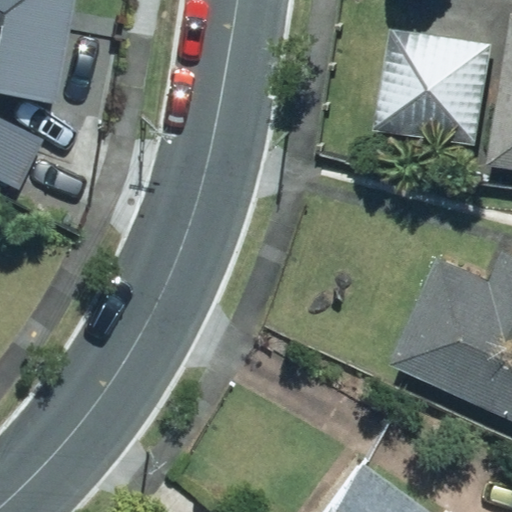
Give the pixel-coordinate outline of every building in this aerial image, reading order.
[(64,0),(12,0),(5,78),(57,82),(64,0)] [(511,20),(495,167),(511,168),(511,20)] [(487,43),(398,37),(392,125),(481,131),(487,43)] [(438,257),(393,359),(511,412),(511,249),(506,247),(491,281),(438,257)] [(427,511),(362,463),(324,511),(427,511)]
